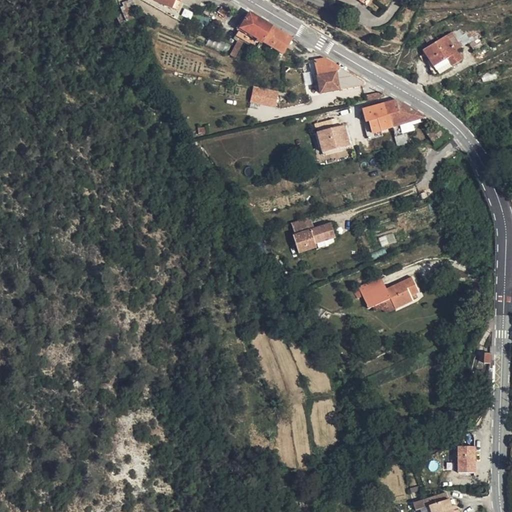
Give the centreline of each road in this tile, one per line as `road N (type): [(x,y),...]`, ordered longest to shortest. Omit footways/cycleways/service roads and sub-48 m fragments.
road 1 (tertiary): [(505,234),(490,181),(452,124),(250,0)]
road 2 (tertiary): [(498,511),(505,234)]
